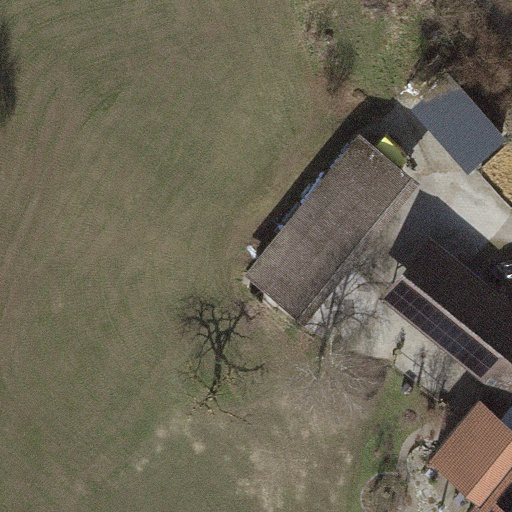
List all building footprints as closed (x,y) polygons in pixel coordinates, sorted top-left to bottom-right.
[(452,65),(413,95),(463,158),(501,127),(452,65)] [(362,129),(250,273),(304,315),(416,170),(362,129)] [(511,295),(432,230),(383,289),(511,395),(511,295)] [(430,451),(480,492),(511,453),(511,416),(480,390),(430,451)] [(511,511),(511,453),(480,492),(464,511),(465,511),(511,511)]
